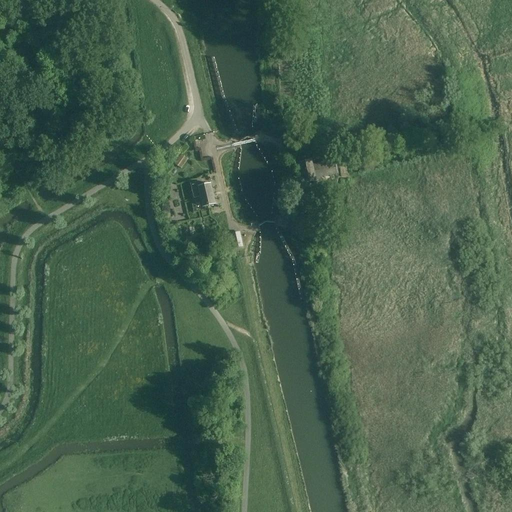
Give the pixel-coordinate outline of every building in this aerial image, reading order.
[(181,169),(188,159),(181,154),(174,164),(181,169)] [(313,162),(300,164),(304,185),(317,182),(316,180),(337,175),(337,174),(335,166),(334,164),(334,162),(332,162),(331,162),(330,162),(328,163),(318,165),(314,166),(313,162)] [(210,186),(199,188),(198,182),(190,184),(193,199),(201,197),(203,207),(215,205),(210,186)] [(287,220),(292,236),(297,234),(293,219),(287,220)] [(240,231),(230,234),(234,249),(243,247),(240,231)]
